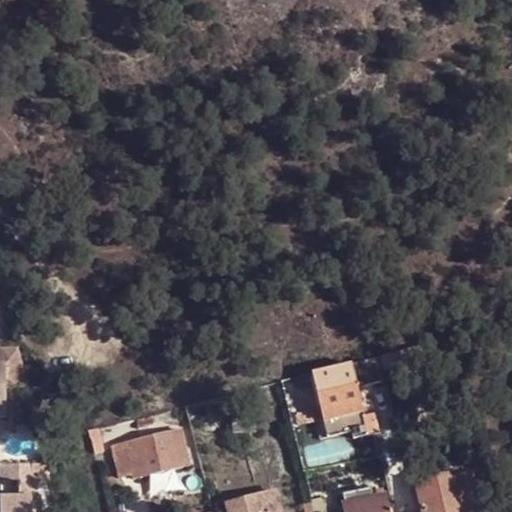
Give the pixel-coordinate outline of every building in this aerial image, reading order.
[(502,345),(477,349),(480,365),(505,360),(502,345)] [(385,355),(387,367),(406,363),(401,351),(385,355)] [(0,417),(13,417),(14,364),(0,364),(0,417)] [(377,414),(370,415),(362,382),(321,394),(326,410),(331,435),(345,433),(354,431),(356,439),(383,432),(377,414)] [(136,470),(137,477),(191,463),(180,427),(128,441),(130,450),(116,451),(122,472),(136,470)] [(345,433),(346,440),(356,439),(354,431),(345,433)] [(32,487),(31,466),(1,464),(1,485),(21,484),(21,500),(2,500),(1,508),(1,511),(33,511),(33,503),(40,504),(40,488),(32,487)] [(464,511),(468,511),(458,471),(422,479),(426,511),(464,511)] [(229,498),(233,511),(278,511),(270,486),(229,498)] [(345,494),(348,504),(366,500),(365,488),(345,494)] [(328,511),(325,497),(312,497),(314,501),(315,511),(328,511)] [(343,504),(344,511),(391,511),(389,497),(366,500),(348,504),(343,504)] [(43,511),(43,505),(40,504),(33,503),(33,511),(43,511)]
